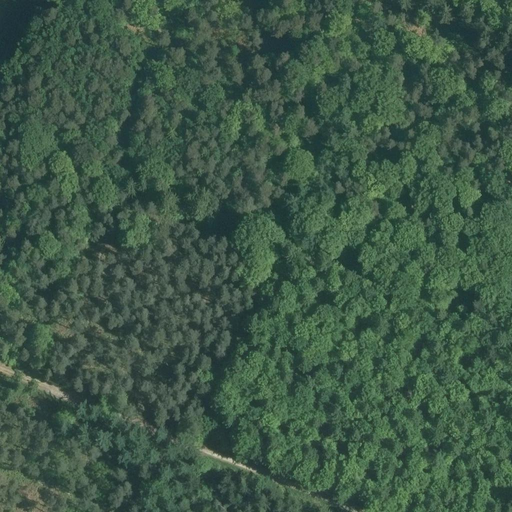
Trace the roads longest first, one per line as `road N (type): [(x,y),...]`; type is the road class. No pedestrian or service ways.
road 1 (track): [(511,341),(448,312),(323,185),(225,104),(169,36),(154,0)]
road 2 (track): [(194,442),(323,185)]
road 3 (track): [(0,364),(194,442)]
road 4 (track): [(194,442),(358,511)]
